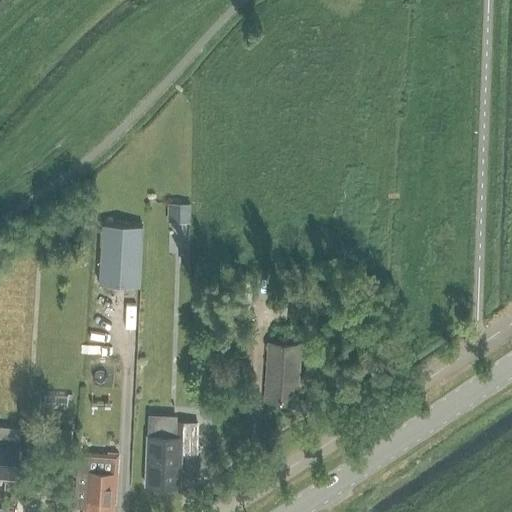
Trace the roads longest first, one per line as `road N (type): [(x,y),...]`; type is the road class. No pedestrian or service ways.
road 1 (residential): [(511,324),(226,511)]
road 2 (secondary): [(297,511),(511,366)]
